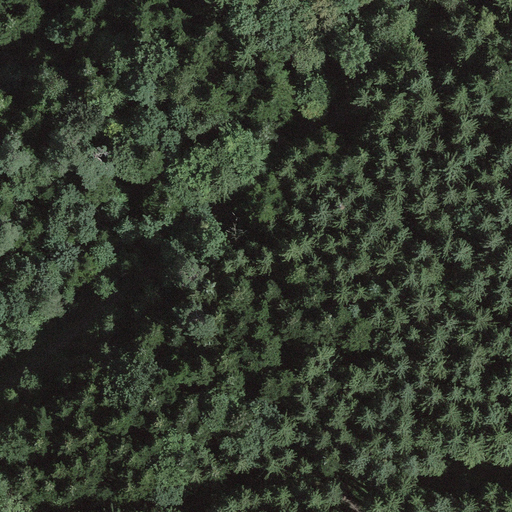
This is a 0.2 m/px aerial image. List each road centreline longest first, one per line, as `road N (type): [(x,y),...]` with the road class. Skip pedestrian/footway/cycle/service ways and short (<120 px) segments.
road 1 (track): [(0,392),(406,46),(480,0)]
road 2 (track): [(133,511),(244,491),(511,469)]
road 3 (track): [(0,79),(91,0)]
